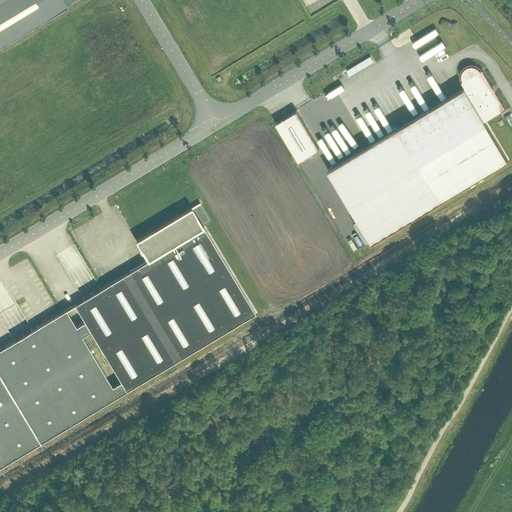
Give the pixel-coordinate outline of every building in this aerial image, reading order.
[(0,0),(0,41),(69,0),(0,0)] [(407,39),(414,52),(440,38),(433,25),(407,39)] [(371,241),(440,200),(508,159),(485,120),(505,108),(506,109),(482,68),(481,68),(482,69),(480,70),(478,67),(475,66),(471,65),(468,66),(465,68),(462,70),(461,74),(461,78),(462,80),(461,81),(460,81),(464,87),(397,127),(328,169),(371,241)] [(298,161),(319,148),(296,110),(276,123),(298,161)] [(130,268),(131,269),(0,347),(0,464),(255,311),(203,226),(202,226),(191,207),(136,240),(147,258),(130,268)]
